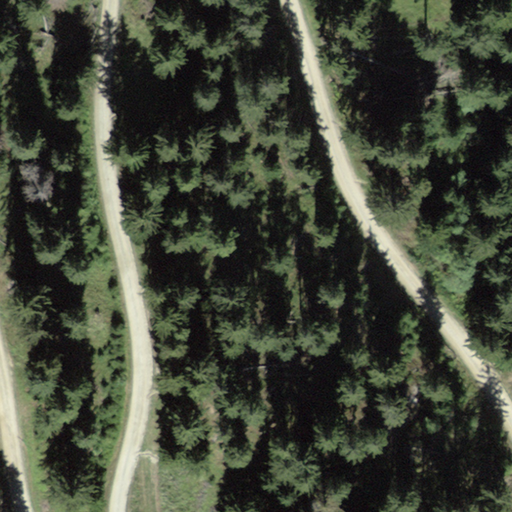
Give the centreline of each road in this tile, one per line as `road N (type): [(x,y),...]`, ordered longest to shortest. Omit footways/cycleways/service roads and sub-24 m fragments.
road 1 (track): [(117,511),(142,375),(100,112),(110,0)]
road 2 (track): [(287,0),(338,168),(369,225),(511,418)]
road 3 (track): [(0,385),(22,511)]
